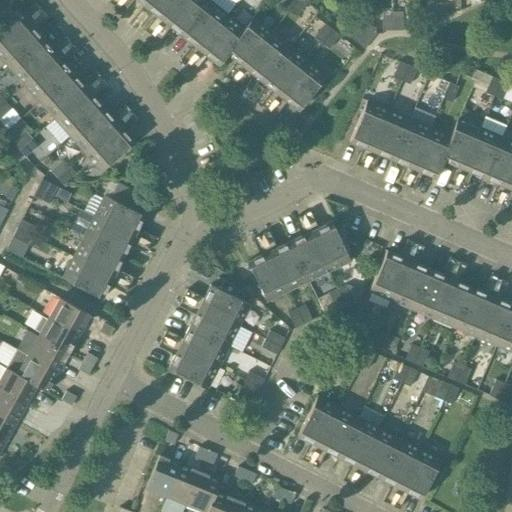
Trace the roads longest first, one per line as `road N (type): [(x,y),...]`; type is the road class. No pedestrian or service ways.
road 1 (residential): [(511,263),(321,181),(186,239)]
road 2 (residential): [(186,239),(183,169),(138,79),(66,0)]
road 3 (residential): [(112,381),(186,239)]
road 4 (residential): [(250,452),(112,381)]
road 5 (residential): [(48,511),(112,381)]
road 6 (residential): [(250,452),(305,333)]
road 7 (residential): [(367,511),(250,452)]
